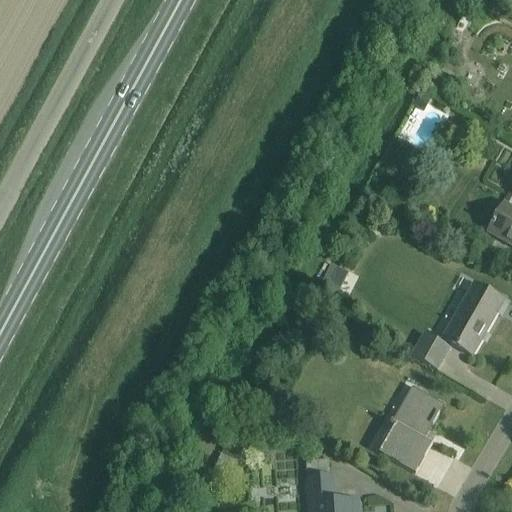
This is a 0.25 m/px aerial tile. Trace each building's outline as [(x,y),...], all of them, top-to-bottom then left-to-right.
[(420,93),(412,106),(422,112),(430,99),(420,93)] [(511,221),(499,214),(488,233),(511,246),(511,221)] [(472,357),(503,301),(474,285),(442,341),(472,357)] [(437,373),(450,350),(424,335),(411,358),(437,373)] [(424,442),(444,407),(412,389),(375,454),(411,474),(429,444),(424,442)] [(220,456),(213,473),(230,481),(238,465),(220,456)] [(359,511),(359,503),(335,504),(333,478),(307,480),(309,511),(359,511)]
